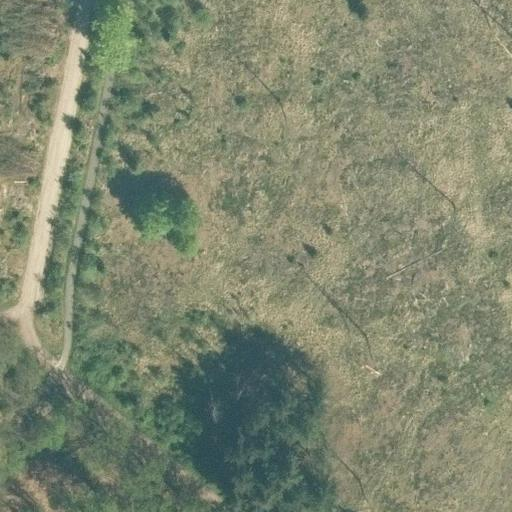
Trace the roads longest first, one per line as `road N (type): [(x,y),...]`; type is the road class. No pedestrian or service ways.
road 1 (track): [(8,326),(77,0)]
road 2 (track): [(232,511),(8,326)]
